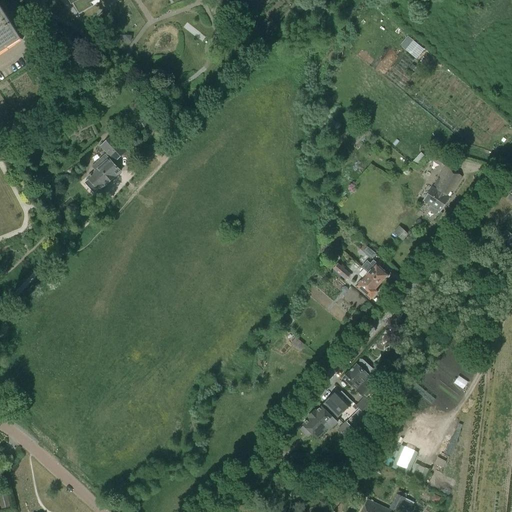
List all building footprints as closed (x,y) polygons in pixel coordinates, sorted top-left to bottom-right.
[(70,0),(79,14),(92,7),(90,3),(95,0),(70,0)] [(0,54),(22,40),(0,6),(0,54)] [(143,116),(136,120),(143,130),(149,126),(143,116)] [(120,171),(112,162),(114,160),(115,162),(126,152),(112,135),(101,145),(107,152),(92,166),(96,170),(87,178),(88,179),(84,183),(94,194),(98,190),(99,191),(120,171)] [(447,198),(460,177),(444,167),(432,187),(431,187),(423,201),(430,205),(427,209),(436,215),(439,211),(440,212),(448,198),(447,198)] [(399,226),(393,232),(402,241),(408,234),(399,226)] [(511,235),(505,230),(499,238),(511,247),(511,246),(511,235)] [(364,244),(360,249),(371,259),(376,253),(364,244)] [(367,261),(362,267),(380,284),(388,275),(373,261),(370,264),(367,261)] [(350,275),(337,264),(333,269),(346,280),(350,275)] [(367,273),(355,287),(370,300),(378,291),(376,289),(380,284),(362,267),(361,267),(367,273)] [(348,372),(342,379),(353,388),(356,390),(362,382),(368,375),(367,374),(368,373),(370,373),(373,370),(361,359),(356,364),(348,372)] [(362,382),(356,390),(364,397),(365,399),(378,385),(369,376),(363,383),(362,382)] [(323,404),(337,418),(350,406),(336,392),(323,404)] [(374,406),(365,399),(364,397),(360,401),(370,410),(374,406)] [(369,413),(369,412),(370,410),(360,401),(356,406),(360,410),(366,416),(369,413)] [(302,425),(316,439),(327,429),(328,430),(337,422),(321,406),(316,411),(315,410),(308,417),(309,418),(302,425)] [(366,416),(359,409),(347,423),(353,429),(354,430),(366,416)] [(353,429),(347,423),(345,421),(338,430),(345,437),(353,429)] [(451,439),(444,453),(451,457),(458,442),(457,442),(461,432),(460,432),(456,430),(455,430),(451,439)] [(398,490),(389,509),(395,511),(409,511),(414,502),(405,498),(407,494),(398,490)] [(6,491),(0,492),(0,506),(1,510),(11,508),(6,491)] [(434,495),(431,501),(437,504),(441,498),(434,495)] [(360,511),(390,511),(366,501),(360,511)]
